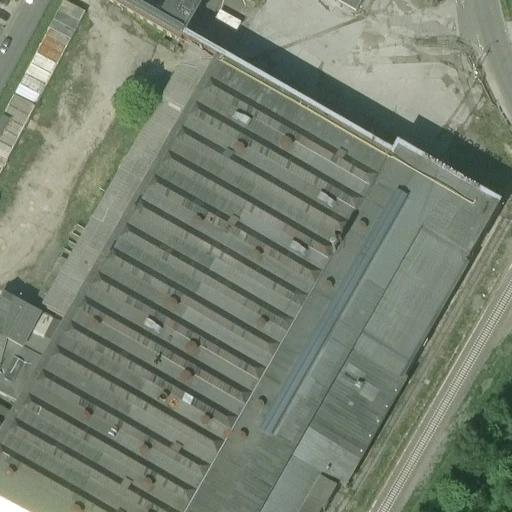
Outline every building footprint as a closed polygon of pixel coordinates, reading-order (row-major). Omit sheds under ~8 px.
[(208,0),(103,0),(183,45),(208,0)] [(330,0),(355,15),(362,3),(356,0),(330,0)] [(63,4),(0,126),(0,179),(85,16),(63,4)] [(193,47),(43,311),(69,326),(220,62),(193,47)] [(7,434),(0,445),(0,511),(307,511),(310,507),(318,511),(329,511),(342,489),(345,490),(500,212),(402,153),(396,162),(220,62),(69,326),(7,434)] [(2,297),(0,300),(0,445),(7,434),(0,429),(0,397),(17,407),(41,364),(43,365),(63,331),(2,297)]
